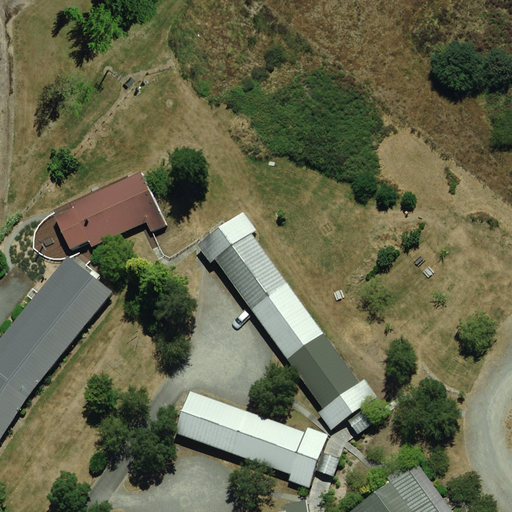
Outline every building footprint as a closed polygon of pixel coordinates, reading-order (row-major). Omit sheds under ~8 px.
[(143,171),(55,208),(74,253),(162,216),(143,171)] [(375,396),(245,212),(201,242),(331,427),(375,396)] [(67,259),(0,346),(0,371),(33,394),(114,290),(67,259)] [(0,371),(0,445),(33,394),(0,371)] [(328,436),(198,391),(183,436),(313,480),(328,436)] [(444,511),(414,470),(356,511),(444,511)]
